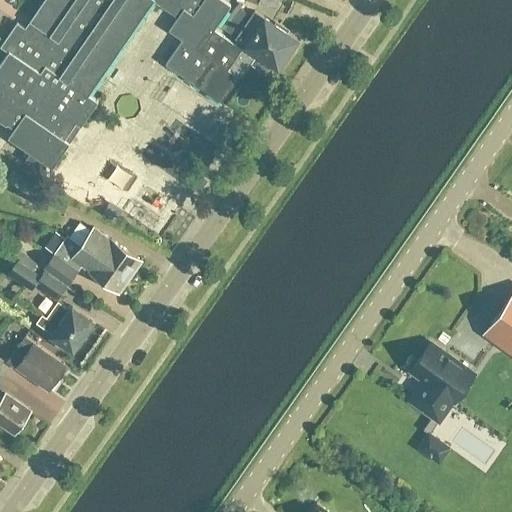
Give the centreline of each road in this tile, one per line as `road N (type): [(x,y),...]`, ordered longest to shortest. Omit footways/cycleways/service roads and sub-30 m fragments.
road 1 (residential): [(0,511),(366,0)]
road 2 (tertiary): [(236,511),(511,118)]
